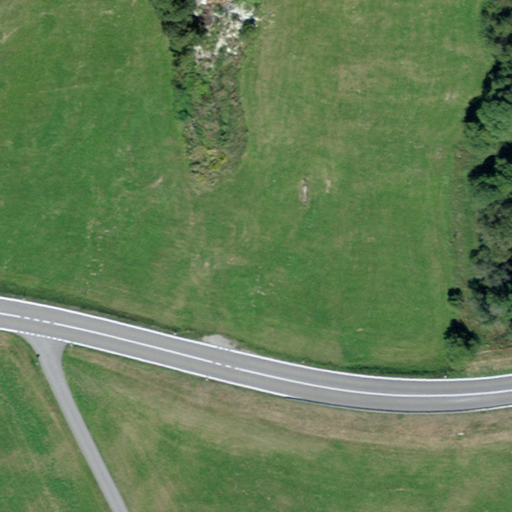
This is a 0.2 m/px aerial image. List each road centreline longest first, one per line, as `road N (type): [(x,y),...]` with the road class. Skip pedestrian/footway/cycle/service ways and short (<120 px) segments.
road 1 (primary): [(511,384),(389,389),(308,379),(0,309)]
road 2 (track): [(118,511),(34,313)]
